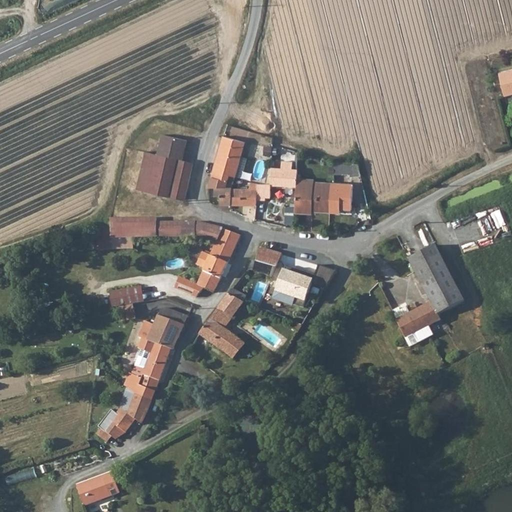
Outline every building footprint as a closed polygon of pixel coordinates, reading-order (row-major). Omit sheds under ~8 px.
[(511,72),(502,76),(508,100),(511,98),(511,72)] [(236,159),(241,160),(242,158),(246,143),(224,137),(213,179),(228,183),(233,167),(236,159)] [(166,140),(161,157),(172,160),(176,143),(166,140)] [(184,163),(188,146),(176,143),(172,160),(184,163)] [(172,163),(148,156),(138,194),(163,201),(172,163)] [(248,160),(242,158),(241,160),(239,168),(245,168),(248,160)] [(296,187),(296,186),(297,179),(297,172),(290,170),(291,163),(281,162),(279,170),(273,169),(273,170),(271,185),(296,187)] [(331,174),(360,172),(357,162),(333,164),(331,174)] [(172,163),(163,201),(169,202),(179,164),(172,163)] [(169,202),(184,204),(193,168),(179,164),(169,202)] [(239,168),(233,167),(228,183),(234,184),(235,180),(239,168)] [(245,168),(239,168),(235,180),(241,181),(245,168)] [(260,184),(271,185),(273,170),(265,170),(265,175),(262,175),(260,184)] [(213,179),(210,188),(215,189),(214,192),(215,194),(216,196),(221,196),(220,204),(231,205),(233,189),(233,188),(226,187),(228,183),(213,179)] [(314,189),(330,189),(330,183),(314,182),(314,181),(297,179),(296,186),(314,187),(314,189)] [(330,189),(329,210),(341,211),(342,207),(352,208),(354,184),(342,183),(342,190),(330,189)] [(260,184),(259,190),(259,195),(270,196),(271,185),(260,184)] [(313,209),(329,210),(330,189),(314,189),(314,187),(296,186),(296,205),(314,205),(313,209)] [(241,206),(244,190),(233,189),(231,205),(241,206)] [(241,206),(257,207),(259,195),(259,190),(244,190),(241,206)] [(134,237),(187,239),(187,224),(158,222),(157,217),(113,218),(114,249),(135,248),(134,237)] [(187,224),(187,239),(195,239),(199,223),(187,224)] [(195,239),(200,239),(207,223),(199,223),(195,239)] [(242,235),(207,223),(200,239),(217,244),(234,250),(242,235)] [(214,292),(228,263),(234,250),(217,244),(212,258),(203,254),(198,267),(206,271),(199,287),(180,278),(175,290),(196,299),(205,289),(214,292)] [(437,246),(411,259),(432,302),(438,314),(462,300),(437,246)] [(277,267),(282,253),(263,248),(257,260),(277,267)] [(277,267),(257,260),(255,260),(249,268),(273,276),(277,267)] [(312,280),(283,273),(278,293),(306,301),(312,280)] [(145,287),(112,290),(114,307),(123,306),(124,321),(138,319),(136,303),(147,302),(145,287)] [(233,289),(230,294),(245,301),(248,296),(233,289)] [(245,301),(230,294),(197,339),(236,358),(248,344),(225,328),(240,307),(246,311),(249,308),(250,303),(245,301)] [(432,302),(403,317),(410,336),(441,320),(438,314),(432,302)] [(399,318),(411,312),(407,306),(396,311),(399,318)] [(161,315),(186,325),(190,317),(167,309),(163,312),(161,315)] [(161,315),(157,325),(150,341),(173,348),(176,350),(186,325),(161,315)] [(407,338),(410,336),(403,317),(398,320),(407,338)] [(130,374),(126,386),(128,388),(154,400),(156,395),(173,348),(150,341),(157,325),(147,322),(139,338),(143,340),(139,349),(151,354),(145,369),(137,367),(134,375),(130,374)] [(293,328),(300,332),(304,326),(295,322),(293,328)] [(97,434),(110,442),(114,437),(118,440),(126,435),(137,421),(143,423),(154,400),(128,388),(120,414),(112,412),(97,434)] [(112,475),(75,488),(82,507),(118,494),(112,475)]
